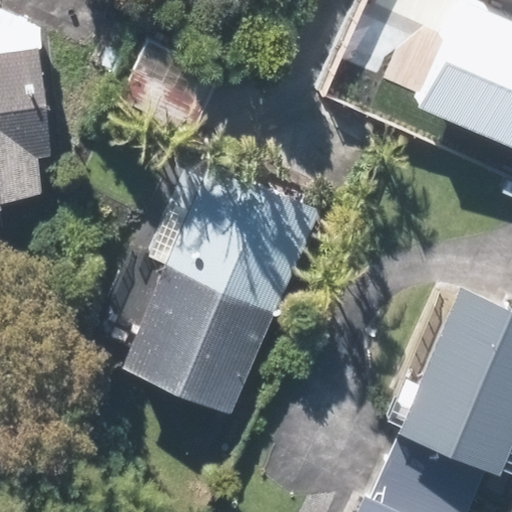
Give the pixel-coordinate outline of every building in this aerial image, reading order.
[(34,21),(0,6),(0,188),(31,187),(29,153),(40,152),(34,21)] [(511,27),(466,7),(422,103),(511,143),(511,27)] [(217,68),(137,31),(114,81),(194,118),(217,68)] [(316,214),(200,160),(109,357),(225,411),(316,214)] [(511,297),(505,306),(442,286),(340,511),(470,511),(511,419),(511,297)]
